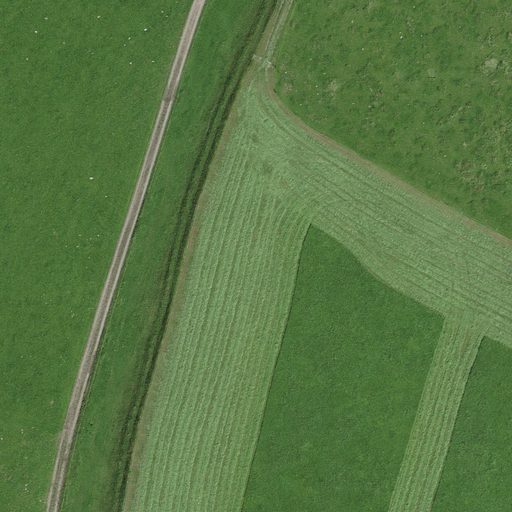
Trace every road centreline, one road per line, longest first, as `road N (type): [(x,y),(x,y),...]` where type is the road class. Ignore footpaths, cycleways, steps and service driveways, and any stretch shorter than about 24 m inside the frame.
road 1 (track): [(51,511),(63,441),(200,0)]
road 2 (track): [(290,0),(273,47),(272,92),(299,130)]
